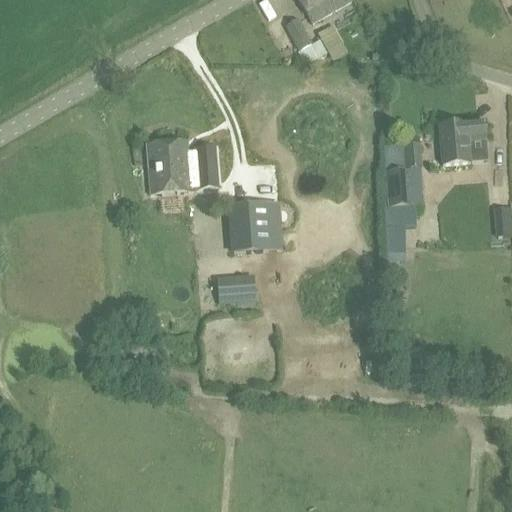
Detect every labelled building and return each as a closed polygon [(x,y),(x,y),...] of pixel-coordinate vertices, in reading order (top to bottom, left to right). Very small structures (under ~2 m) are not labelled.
[(312,26),(330,16),(345,7),(352,4),(350,0),(296,0),(311,27),(313,26),(312,26)] [(338,14),(344,27),(366,18),(361,4),(338,14)] [(300,55),(312,48),(298,23),(285,30),(300,55)] [(318,37),(333,63),(347,54),(332,29),(318,37)] [(315,54),(312,48),(300,55),(303,61),(315,54)] [(486,142),(484,125),(465,126),(439,129),(442,168),(470,166),(468,143),(486,142)] [(219,191),(215,151),(195,153),(195,156),(188,157),(187,145),(146,147),(151,199),(192,196),(191,191),(199,190),(199,193),(219,191)] [(419,172),(422,172),(420,145),(403,147),(382,149),(384,174),(385,174),(399,173),(419,172)] [(385,174),(387,210),(414,209),(422,208),(419,172),(399,173),(385,174)] [(277,207),(227,211),(231,257),(281,252),(277,207)] [(387,210),(384,210),(385,256),(404,257),(404,231),(415,230),(414,209),(387,210)] [(511,226),(510,210),(492,211),(494,241),(511,238),(511,226)] [(192,267),(189,246),(167,249),(170,270),(192,267)] [(404,257),(385,256),(386,291),(405,291),(404,257)] [(218,282),(219,308),(258,305),(255,278),(218,282)]
